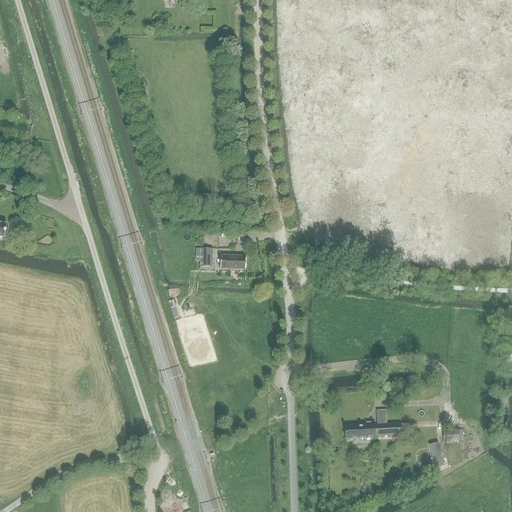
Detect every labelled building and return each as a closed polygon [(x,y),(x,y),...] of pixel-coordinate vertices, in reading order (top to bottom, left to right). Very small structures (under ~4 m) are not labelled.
[(327,0),(316,1),(317,32),(328,32),(327,7),(338,7),(337,0),(327,0)] [(414,0),(413,5),(426,8),(427,0),(414,0)] [(412,9),(409,21),(421,24),(424,12),(412,9)] [(392,42),(390,50),(409,54),(411,46),(392,42)] [(373,82),(379,50),(367,48),(361,80),(373,82)] [(317,70),(304,70),(304,91),(317,91),(317,70)] [(487,89),(484,98),(485,98),(510,107),(511,103),(511,87),(501,83),(498,90),(489,87),(488,90),(487,89)] [(366,102),(366,111),(393,111),(393,92),(374,92),(374,100),(375,100),(375,102),(366,102)] [(414,145),(412,161),(420,162),(418,180),(432,182),(435,155),(433,155),(434,148),(414,145)] [(303,183),(303,192),(317,192),(317,188),(321,188),(320,191),(340,197),(344,201),(341,204),(350,214),(348,215),(354,221),(367,209),(361,204),(362,202),(353,193),(355,191),(342,188),(343,186),(335,184),(336,179),(330,178),(329,182),(323,181),(323,183),(303,183)] [(459,216),(449,228),(472,248),(482,236),(485,238),(490,232),(467,213),(462,219),(459,216)] [(406,220),(404,231),(410,232),(409,240),(425,243),(426,235),(427,235),(429,222),(421,221),(421,223),(406,220)] [(213,249),(195,248),(195,261),(200,261),(199,267),(212,267),(213,249)] [(220,256),(220,269),(245,270),(245,257),(220,256)] [(401,435),(400,425),(386,425),(386,424),(385,410),(376,411),(377,425),(375,425),(344,426),(345,439),(375,437),(401,435)] [(443,443),(459,442),(458,429),(443,430),(443,443)] [(436,468),(444,465),(439,443),(431,445),(436,468)]
